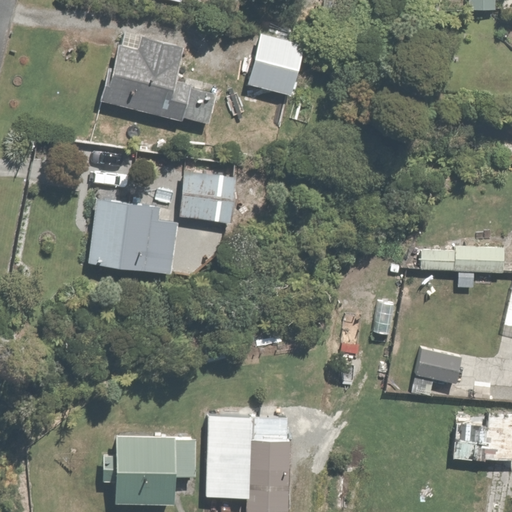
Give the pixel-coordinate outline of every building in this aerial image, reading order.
[(125,28),(108,97),(207,122),(216,86),(184,78),(192,45),(125,28)] [(317,41),(265,28),(251,84),(302,97),(317,41)] [(244,177),(191,169),(184,215),(236,224),(244,177)] [(169,206),(101,197),(92,261),(178,272),(185,219),(168,217),(169,206)] [(465,348),(425,342),(420,372),(460,378),(465,348)] [(461,418),(458,457),(511,460),(511,410),(492,409),(492,420),(461,418)] [(258,411),(212,410),(211,494),(250,495),(249,511),(294,511),(296,439),(271,438),(258,438),(258,411)] [(203,432),(123,429),(120,499),(185,502),(186,476),(201,477),(203,432)]
